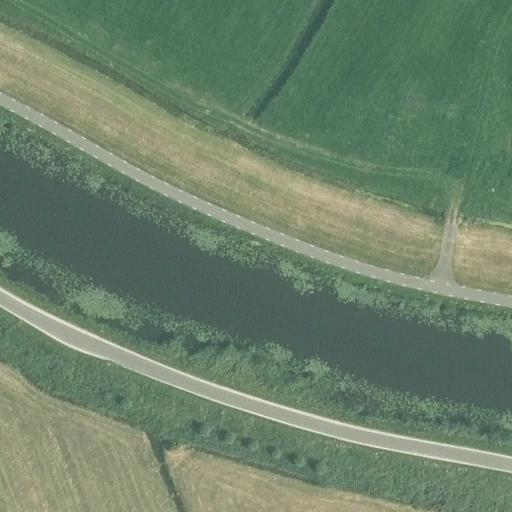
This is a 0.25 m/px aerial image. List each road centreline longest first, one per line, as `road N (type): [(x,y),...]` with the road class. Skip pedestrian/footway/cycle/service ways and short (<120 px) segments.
road 1 (unclassified): [(511,304),(268,231),(0,100)]
road 2 (unclassified): [(511,467),(289,417),(129,363),(0,292)]
